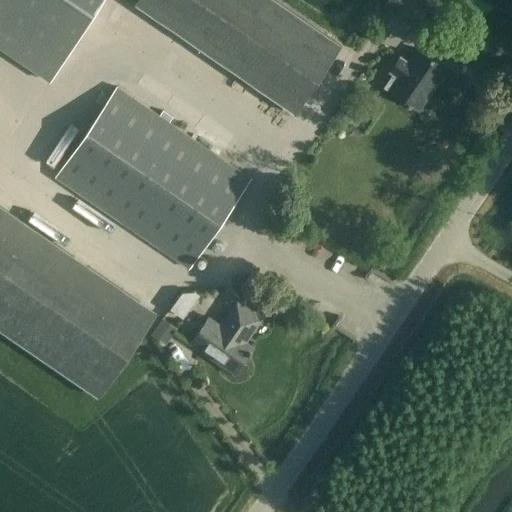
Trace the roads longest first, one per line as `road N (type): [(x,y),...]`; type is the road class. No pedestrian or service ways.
road 1 (tertiary): [(260,511),(446,243)]
road 2 (tertiary): [(446,243),(511,135)]
